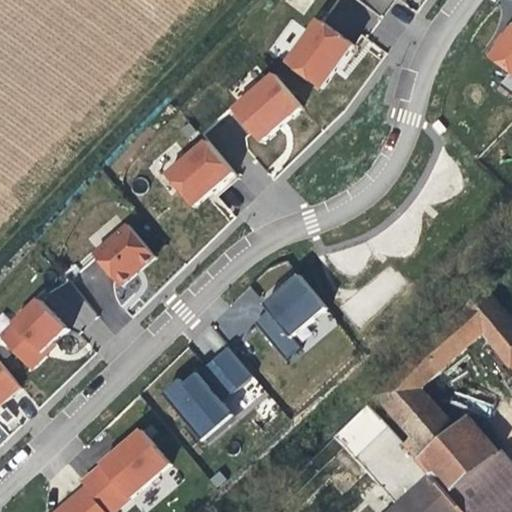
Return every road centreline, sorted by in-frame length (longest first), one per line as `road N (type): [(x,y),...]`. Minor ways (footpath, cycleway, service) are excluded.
road 1 (residential): [(0,491),(239,263),(387,182),(438,43),(469,0)]
road 2 (track): [(0,253),(238,0)]
